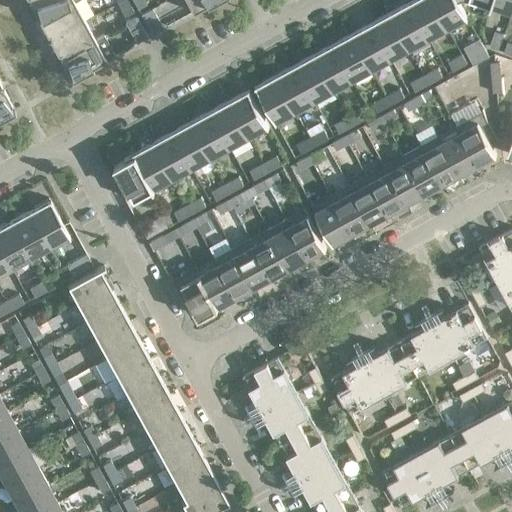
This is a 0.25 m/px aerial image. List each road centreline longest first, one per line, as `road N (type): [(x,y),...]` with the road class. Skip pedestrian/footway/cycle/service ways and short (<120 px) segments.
road 1 (residential): [(193,361),(511,199)]
road 2 (residential): [(193,361),(69,145)]
road 3 (unclassified): [(69,145),(273,33)]
road 4 (residential): [(273,511),(193,361)]
